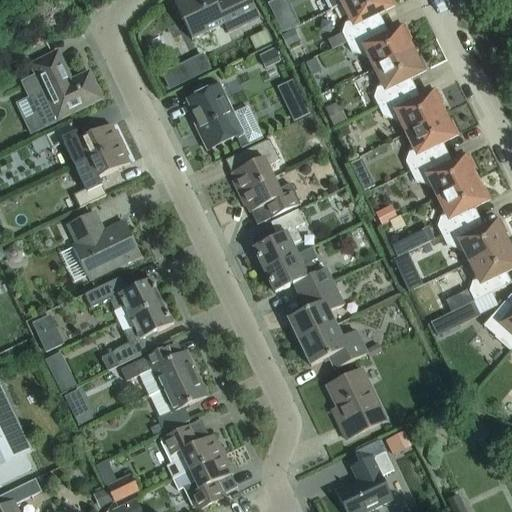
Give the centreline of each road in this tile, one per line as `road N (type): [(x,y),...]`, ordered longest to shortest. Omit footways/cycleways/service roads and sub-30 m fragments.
road 1 (residential): [(294,511),(275,470),(290,416),(106,33),(141,0)]
road 2 (residential): [(511,164),(441,13)]
